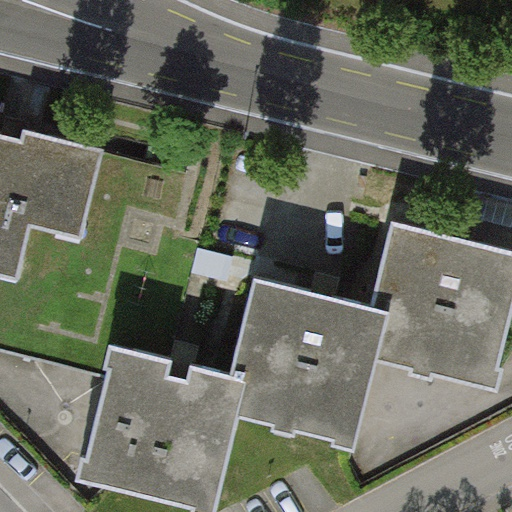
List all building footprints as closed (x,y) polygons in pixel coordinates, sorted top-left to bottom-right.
[(88,239),(109,151),(27,131),(25,140),(0,134),(0,274),(21,279),(34,226),(88,239)] [(474,221),(511,230),(511,203),(480,196),(474,221)] [(372,307),(389,311),(377,358),(494,387),(511,313),(511,251),(448,236),(394,222),(372,307)] [(233,374),(248,378),(240,413),(356,442),(377,358),(389,311),(372,307),(257,278),(233,374)] [(233,374),(116,345),(83,477),(215,510),(240,413),(248,378),(233,374)]
